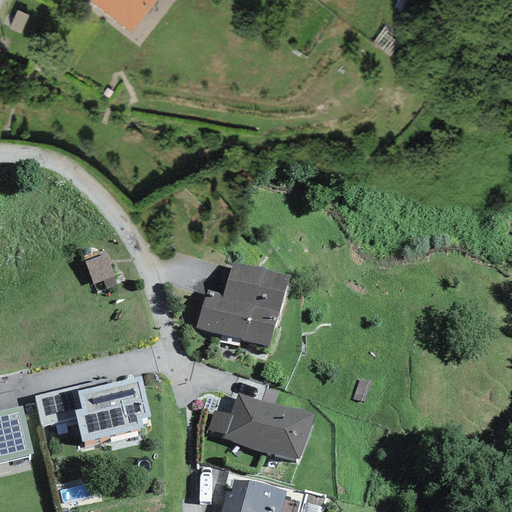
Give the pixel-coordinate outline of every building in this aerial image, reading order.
[(156,0),(91,0),(90,2),(132,33),(156,0)] [(105,253),(83,262),(92,286),(103,282),(106,290),(117,285),(105,253)] [(287,276),(232,260),(223,293),(206,289),(195,327),(267,347),(287,276)] [(106,384),(78,392),(82,408),(74,410),(76,418),(83,444),(142,428),(140,419),(151,417),(140,376),(106,384)] [(78,392),(106,384),(104,378),(34,397),(42,427),(76,418),(74,410),(82,408),(78,392)] [(312,416),(238,394),(232,415),(213,409),(206,431),(222,435),(221,438),(299,461),(312,416)] [(0,412),(0,462),(32,455),(21,407),(0,412)] [(281,511),(286,493),(234,480),(231,493),(224,491),(219,511),(281,511)]
